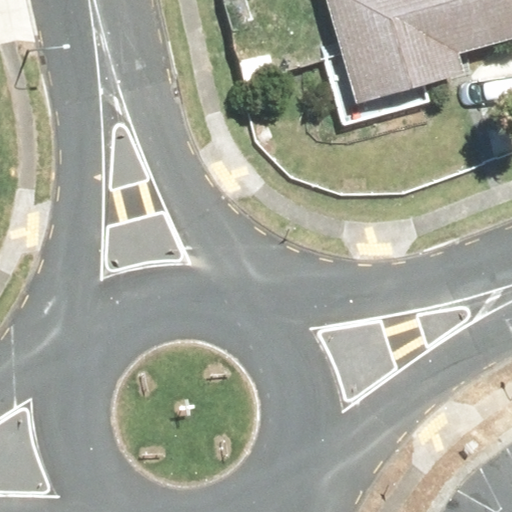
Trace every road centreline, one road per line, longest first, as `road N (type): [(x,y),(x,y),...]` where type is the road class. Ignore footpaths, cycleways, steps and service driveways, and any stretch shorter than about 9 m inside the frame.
road 1 (residential): [(90,333),(69,0)]
road 2 (residential): [(125,0),(234,292)]
road 3 (tertiary): [(511,316),(478,351),(289,459)]
road 4 (tertiary): [(277,323),(441,278),(511,278)]
road 5 (tertiary): [(90,333),(130,297),(181,282),(234,292)]
road 6 (tertiary): [(277,323),(300,365),(304,414),(289,459)]
